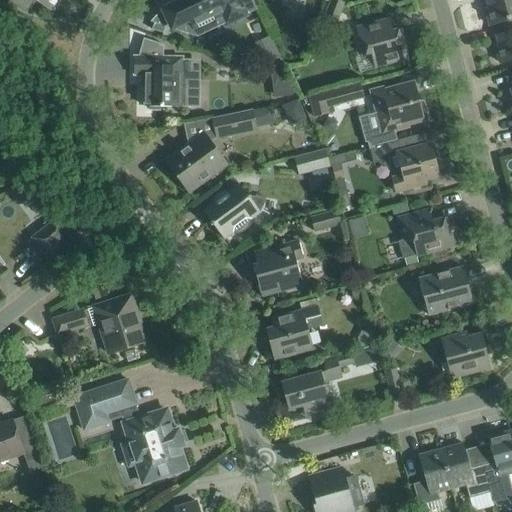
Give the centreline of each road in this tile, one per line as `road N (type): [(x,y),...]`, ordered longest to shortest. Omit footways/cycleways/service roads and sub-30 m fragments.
road 1 (residential): [(438,0),(511,273)]
road 2 (residential): [(256,461),(214,308),(144,211)]
road 3 (residential): [(256,461),(486,400),(511,384)]
road 4 (residential): [(144,211),(89,119),(88,46),(108,0)]
road 5 (residential): [(0,321),(144,211)]
